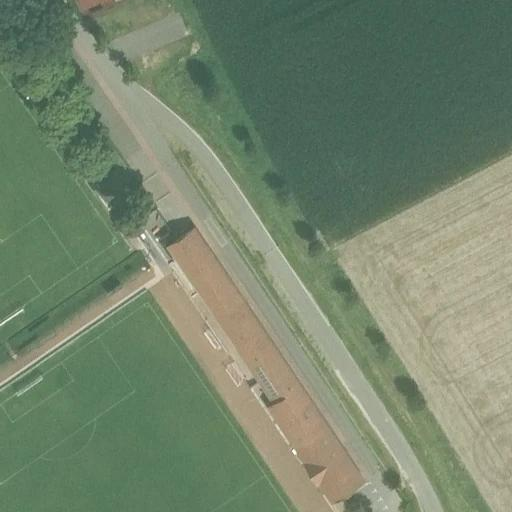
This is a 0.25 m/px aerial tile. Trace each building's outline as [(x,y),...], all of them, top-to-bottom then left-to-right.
[(195,225),(187,230),(193,239),(202,252),(221,280),(229,275),(208,244),(195,225)] [(187,230),(177,237),(174,231),(173,231),(182,245),(183,245),(193,239),(187,230)] [(182,245),(173,231),(163,238),(172,252),(176,249),(182,245)] [(193,239),(183,245),(192,259),(202,252),(193,239)] [(183,245),(182,245),(176,249),(275,398),(282,393),(192,259),(183,245)] [(280,351),(229,275),(221,280),(202,252),(192,259),(282,393),(275,398),(340,493),(350,486),(362,478),(364,477),(280,351)]
